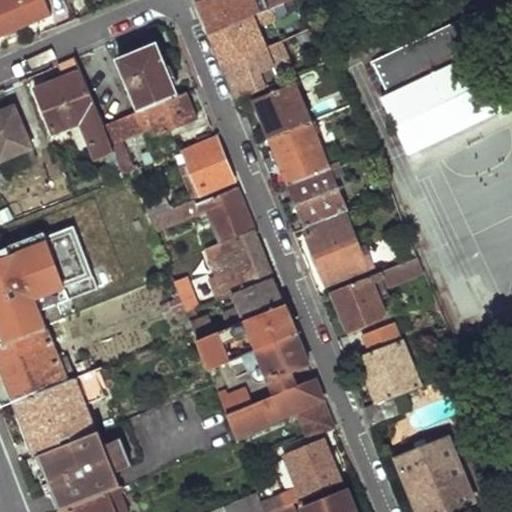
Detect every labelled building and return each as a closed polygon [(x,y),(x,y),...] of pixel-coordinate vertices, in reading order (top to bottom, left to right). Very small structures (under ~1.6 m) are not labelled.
[(0,0),(0,36),(37,21),(27,0),(0,0)] [(27,0),(37,21),(53,14),(47,0),(27,0)] [(203,0),(200,2),(206,17),(213,34),(253,18),(247,1),(249,0),(203,0)] [(253,18),(213,34),(220,50),(226,66),(268,48),(258,24),(265,21),(267,25),(278,20),(276,16),(304,5),(302,0),(296,0),(272,10),(253,18)] [(274,0),(269,2),(272,10),(296,0),(274,0)] [(511,0),(471,0),(478,13),(378,61),(390,86),(381,90),(413,155),(510,106),(477,39),(511,20),(511,0)] [(312,30),(293,38),(299,54),(319,46),(312,30)] [(160,43),(121,59),(143,111),(181,95),(160,43)] [(268,48),(226,66),(234,84),(240,99),(278,83),(271,66),(286,60),(280,43),(268,48)] [(65,78),(37,90),(53,131),(87,118),(101,156),(115,149),(106,127),(77,58),(60,65),(65,78)] [(296,84),(257,101),(273,138),(312,122),(296,84)] [(181,95),(143,111),(123,120),(129,135),(154,125),(158,134),(199,116),(189,91),(181,95)] [(34,147),(16,106),(0,112),(0,160),(0,161),(34,147)] [(123,120),(106,127),(115,149),(125,175),(133,172),(132,170),(136,169),(122,138),(129,135),(123,120)] [(312,122),(273,138),(291,183),(330,166),(312,122)] [(197,195),(235,179),(227,160),(218,136),(186,151),(190,163),(185,165),(197,195)] [(330,166),(291,183),(310,228),(349,211),(332,173),(342,168),(340,162),(330,166)] [(146,181),(140,167),(136,169),(132,170),(133,172),(134,176),(137,183),(146,181)] [(239,187),(197,204),(195,200),(172,209),(151,218),(156,232),(208,210),(222,242),(255,229),(248,210),(239,187)] [(151,218),(172,209),(166,197),(146,205),(151,218)] [(0,222),(1,222),(2,225),(16,219),(10,208),(0,211),(0,222)] [(0,255),(0,346),(49,327),(41,307),(95,289),(71,226),(0,255)] [(255,229),(222,242),(218,244),(223,258),(236,253),(243,269),(230,274),(237,291),(242,289),(275,276),(266,254),(255,229)] [(353,230),(317,245),(320,251),(315,253),(329,286),(375,267),(372,261),(367,263),(353,230)] [(408,237),(398,241),(406,263),(416,259),(408,237)] [(406,263),(336,292),(352,332),(386,318),(372,284),(381,280),(388,286),(414,275),(420,289),(429,284),(418,258),(416,259),(406,263)] [(275,276),(242,289),(253,318),(287,304),(280,289),(275,276)] [(187,278),(176,282),(188,312),(199,307),(187,278)] [(218,333),(199,341),(211,369),(229,361),(221,344),(253,330),(260,347),(297,331),(292,318),(287,304),(253,318),(218,333)] [(210,315),(192,322),(195,331),(199,341),(218,333),(210,315)] [(49,327),(0,346),(0,364),(15,401),(69,380),(49,327)] [(447,327),(439,331),(448,352),(456,349),(447,327)] [(297,331),(260,347),(257,348),(271,380),(292,371),(311,364),(304,348),(297,331)] [(401,342),(362,357),(381,403),(396,397),(420,387),(401,342)] [(69,380),(15,401),(38,456),(44,454),(97,432),(86,405),(105,396),(94,370),(69,380)] [(464,370),(448,376),(452,387),(469,380),(464,370)] [(292,371),(271,380),(277,394),(298,385),(292,371)] [(277,394),(253,404),(229,414),(240,443),(246,440),(244,433),(325,399),(323,395),(317,377),(298,385),(277,394)] [(247,390),(229,396),(227,389),(220,392),(229,414),(253,404),(247,390)] [(381,403),(367,409),(375,429),(403,417),(396,397),(381,403)] [(337,427),(327,403),(299,414),(309,439),(337,427)] [(97,432),(44,454),(57,488),(77,479),(80,489),(121,472),(137,466),(125,438),(109,444),(103,430),(97,432)] [(327,437),(286,453),(300,487),(264,502),(268,511),(272,511),(297,502),(346,482),(327,437)] [(449,439),(398,461),(418,511),(448,511),(474,501),(449,439)] [(44,454),(38,456),(60,510),(125,482),(121,472),(80,489),(77,479),(57,488),(44,454)] [(359,511),(350,490),(305,509),(306,511),(359,511)] [(260,491),(226,505),(229,511),(268,511),(264,502),(260,491)] [(117,511),(110,494),(66,511),(117,511)] [(300,511),(297,502),(272,511),(300,511)]
